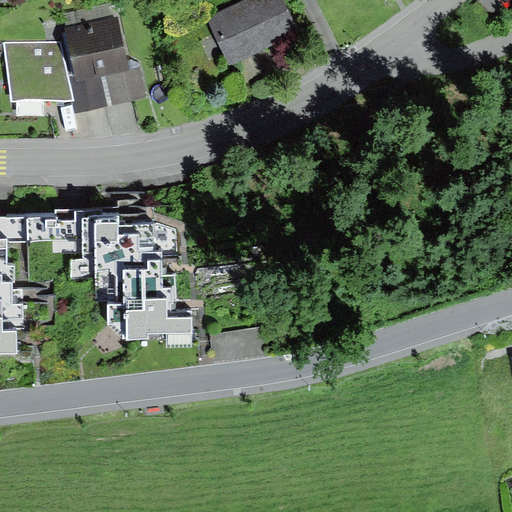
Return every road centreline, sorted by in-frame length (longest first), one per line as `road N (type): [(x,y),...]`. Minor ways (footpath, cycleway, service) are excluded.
road 1 (residential): [(0,404),(338,359),(511,303)]
road 2 (residential): [(398,37),(279,114),(197,144),(98,161),(0,162)]
road 3 (residential): [(511,41),(451,61),(418,54),(398,37)]
